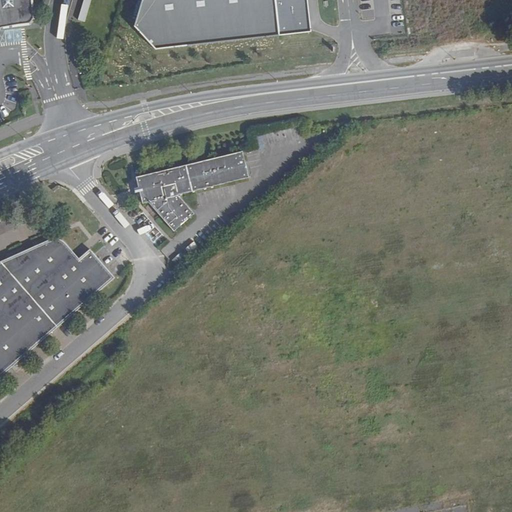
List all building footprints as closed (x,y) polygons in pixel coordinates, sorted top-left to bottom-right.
[(0,0),(0,31),(9,29),(32,24),(28,0),(0,0)] [(81,0),(73,28),(74,29),(74,31),(75,34),(78,36),(80,36),(82,30),(93,33),(101,8),(95,6),(96,0),(81,0)] [(142,0),(134,30),(155,53),(312,35),(307,0),(142,0)] [(242,154),(137,179),(144,206),(149,204),(173,231),(193,214),(178,198),(249,181),(242,154)] [(49,243),(0,264),(0,376),(112,279),(87,252),(77,261),(66,248),(61,244),(56,242),(49,243)]
